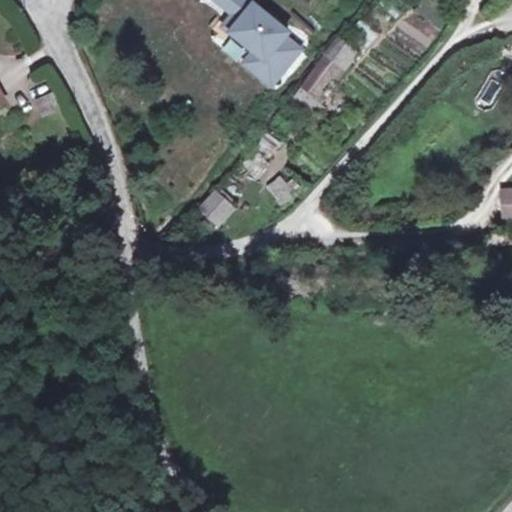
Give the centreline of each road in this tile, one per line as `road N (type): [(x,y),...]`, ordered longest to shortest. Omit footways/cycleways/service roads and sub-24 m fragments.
road 1 (residential): [(511,165),(469,223),(423,237),(290,240),(124,260)]
road 2 (unknown): [(113,153),(213,118),(390,0)]
road 3 (residential): [(124,260),(135,368),(161,466),(212,511)]
road 4 (residential): [(41,0),(113,153),(124,260)]
